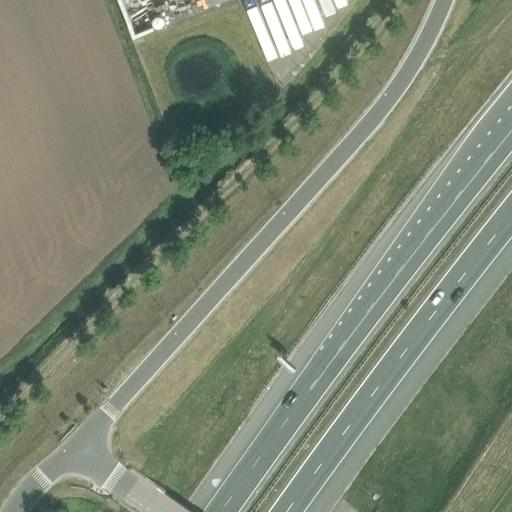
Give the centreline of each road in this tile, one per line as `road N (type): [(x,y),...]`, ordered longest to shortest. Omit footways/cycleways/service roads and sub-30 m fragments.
road 1 (unclassified): [(76,443),(387,100),(444,0)]
road 2 (motorway): [(511,132),(217,511)]
road 3 (motorway): [(288,511),(511,215)]
